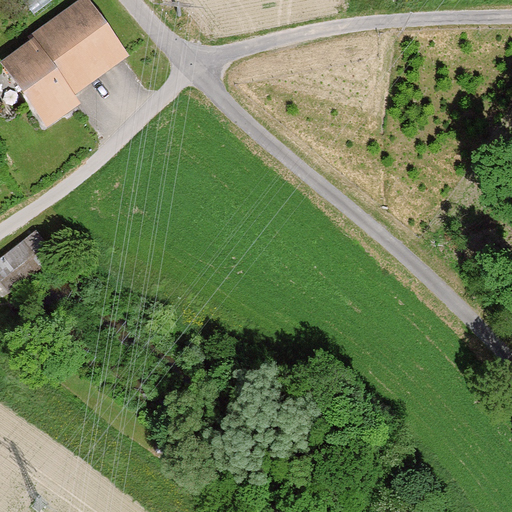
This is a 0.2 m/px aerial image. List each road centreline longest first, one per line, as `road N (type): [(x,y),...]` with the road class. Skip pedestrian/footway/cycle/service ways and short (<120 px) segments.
road 1 (unclassified): [(511,367),(419,262),(193,69)]
road 2 (track): [(193,69),(237,45),(363,19),(511,12)]
road 3 (residential): [(0,232),(193,69)]
